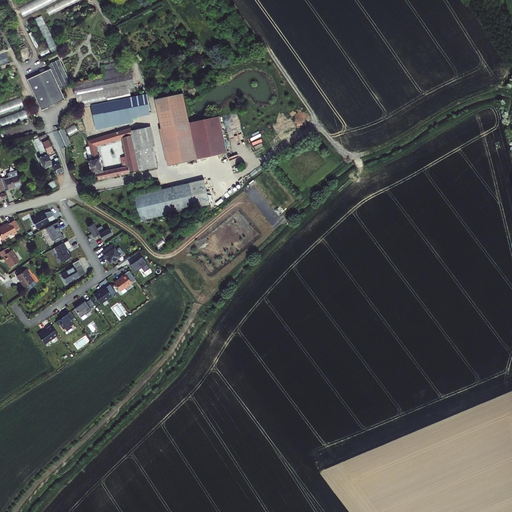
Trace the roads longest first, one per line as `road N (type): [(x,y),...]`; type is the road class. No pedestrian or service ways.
road 1 (track): [(12,511),(167,355),(197,303)]
road 2 (track): [(357,156),(314,127),(237,172),(161,173)]
road 3 (residential): [(57,196),(97,275),(31,322),(13,304)]
road 4 (track): [(94,0),(148,93),(161,173)]
